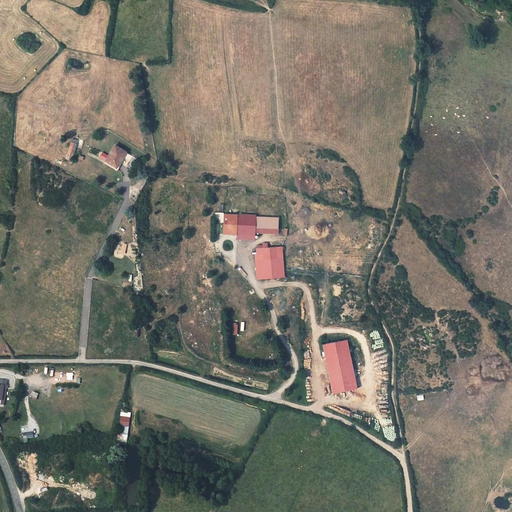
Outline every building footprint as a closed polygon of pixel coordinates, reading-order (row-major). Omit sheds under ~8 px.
[(73,162),(77,140),(69,139),(66,160),(73,162)] [(118,147),(115,145),(105,161),(117,168),(123,158),(127,152),(118,147)] [(237,214),(224,213),(223,234),(236,235),(237,214)] [(256,216),(237,214),(236,235),(255,236),(255,234),(256,217),(256,216)] [(279,218),(256,217),(255,234),(278,235),(279,218)] [(282,247),(257,249),(260,280),(284,278),(282,247)] [(240,268),(238,271),(245,277),(247,275),(240,268)] [(347,341),(323,347),(334,396),(359,390),(347,341)] [(128,415),(120,413),(115,436),(124,437),(128,415)] [(23,442),(27,442),(27,438),(33,437),(33,432),(22,433),(23,442)]
